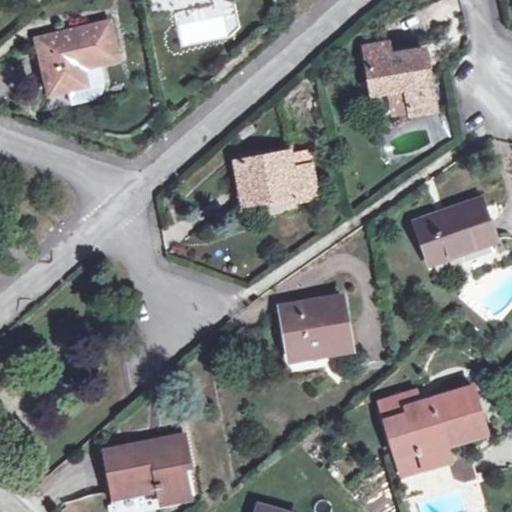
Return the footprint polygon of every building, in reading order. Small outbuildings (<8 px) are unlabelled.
[(63,31),(35,38),(48,94),(67,90),(71,105),(91,101),(98,99),(100,98),(102,95),(103,92),(104,89),(104,86),(103,83),(102,80),(98,63),(116,58),(108,21),(71,30),(71,34),(64,36),(63,31)] [(385,43),(363,47),(371,91),(386,89),(390,114),(408,111),(408,113),(433,108),(423,49),(387,55),(385,43)] [(304,151),(286,154),(289,170),(306,166),(304,151)] [(286,152),(234,161),(242,203),(258,200),(292,193),(293,200),(314,196),(309,166),(306,166),(289,170),(286,154),(286,152)] [(292,193),(258,200),(259,206),(293,200),(292,193)] [(479,200),(416,222),(430,263),(493,240),(479,200)] [(14,235),(1,247),(14,262),(28,250),(14,235)] [(301,302),(279,306),(288,357),(329,351),(329,353),(350,349),(340,295),(317,299),(318,303),(302,306),(301,302)] [(392,416),(384,419),(395,457),(418,450),(423,469),(449,461),(445,446),(486,434),(472,385),(418,401),(406,405),(403,394),(387,398),(392,416)] [(415,390),(403,394),(406,405),(418,401),(415,390)] [(387,398),(379,400),(384,419),(392,416),(387,398)] [(150,441),(104,451),(112,493),(155,484),(158,503),(186,498),(180,465),(186,463),(182,439),(151,445),(150,441)] [(418,450),(395,457),(400,476),(423,469),(418,450)] [(469,457),(440,466),(442,473),(449,471),(463,482),(475,479),(469,457)]
